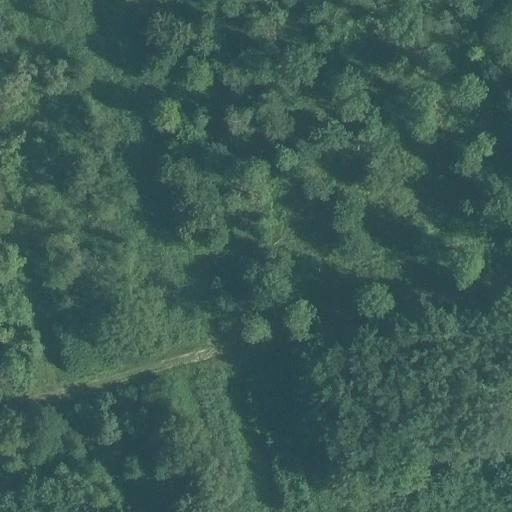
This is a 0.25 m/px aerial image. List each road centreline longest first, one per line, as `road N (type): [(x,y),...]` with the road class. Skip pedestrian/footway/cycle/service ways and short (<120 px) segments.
road 1 (track): [(511,278),(370,306),(0,412)]
road 2 (track): [(71,391),(0,182)]
